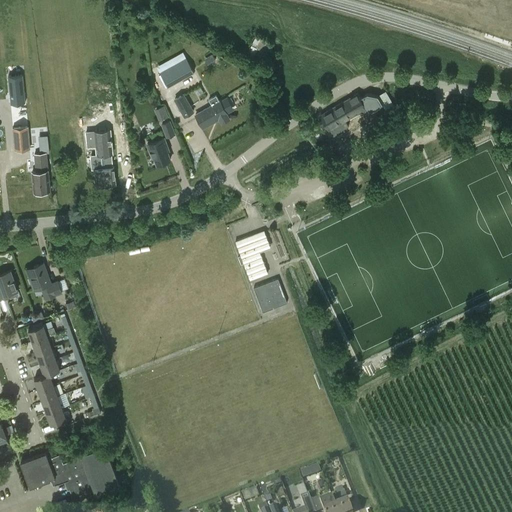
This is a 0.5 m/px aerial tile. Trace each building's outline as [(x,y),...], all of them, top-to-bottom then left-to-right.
[(262,62),(272,43),(257,34),(247,54),(262,62)] [(183,52),(155,65),(164,85),(192,73),(183,52)] [(181,91),(199,82),(196,77),(178,86),(181,91)] [(24,78),(8,79),(10,106),(27,104),(24,78)] [(112,90),(92,91),(93,104),(112,103),(112,90)] [(357,93),(351,97),(360,111),(366,108),(368,112),(383,103),(378,95),(367,93),(360,97),(357,93)] [(193,111),(190,105),(184,94),(175,99),(185,116),(193,111)] [(209,99),(212,105),(195,114),(203,128),(219,118),(222,123),(230,118),(227,114),(228,113),(217,95),(209,99)] [(323,119),(319,122),(322,128),(327,125),(329,129),(330,129),(333,134),(334,136),(345,130),(344,128),(349,126),(345,120),(360,111),(351,97),(321,115),(323,119)] [(155,106),(156,118),(166,117),(165,105),(155,106)] [(161,124),(165,133),(167,138),(176,134),(170,120),(161,124)] [(29,128),(12,130),(14,150),(30,148),(29,128)] [(86,132),(88,155),(97,155),(113,154),(111,129),(95,131),(86,132)] [(154,158),(157,166),(171,160),(165,144),(167,144),(165,138),(148,144),(153,158),(154,158)] [(37,170),(32,171),(34,191),(50,190),(48,169),(47,152),(35,153),(37,170)] [(94,160),(94,168),(96,186),(116,184),(113,158),(94,160)] [(253,234),(236,241),(250,279),(268,273),(260,252),(253,234)] [(58,280),(51,282),(44,262),(26,269),(34,290),(41,287),(45,299),(63,293),(58,280)] [(0,299),(10,296),(11,297),(18,294),(17,291),(18,290),(17,288),(16,288),(13,280),(14,280),(11,270),(0,273),(0,299)] [(278,278),(254,287),(263,311),(287,302),(278,278)] [(41,311),(31,315),(33,321),(43,317),(41,311)] [(61,317),(65,329),(70,327),(66,316),(61,317)] [(32,341),(48,335),(55,333),(53,328),(46,330),(43,324),(28,329),(32,341)] [(70,327),(65,329),(69,340),(74,338),(70,327)] [(48,335),(32,341),(37,352),(52,346),(48,335)] [(69,340),(74,351),(78,350),(74,338),(69,340)] [(52,346),(37,352),(41,363),(56,358),(52,346)] [(78,350),(74,351),(78,363),(82,361),(78,350)] [(41,363),(45,374),(47,373),(47,374),(50,373),(60,370),(56,358),(41,363)] [(79,375),(82,374),(86,372),(82,361),(78,363),(75,364),(79,375)] [(86,372),(82,374),(86,385),(90,383),(86,372)] [(34,378),(39,390),(54,384),(50,373),(47,374),(47,373),(45,374),(34,378)] [(86,385),(90,396),(95,395),(90,383),(86,385)] [(39,390),(43,401),(58,395),(54,384),(39,390)] [(58,395),(43,401),(47,412),(62,407),(58,395)] [(93,410),(84,414),(85,418),(101,412),(99,407),(95,395),(90,396),(94,408),(92,409),(93,410)] [(62,407),(47,412),(51,424),(58,421),(60,427),(68,424),(62,407)] [(0,441),(7,439),(5,435),(11,432),(9,426),(3,428),(0,419),(0,441)] [(96,493),(96,494),(121,485),(105,445),(81,454),(81,456),(63,463),(60,454),(49,458),(46,451),(21,461),(30,486),(51,479),(53,485),(65,481),(68,490),(70,489),(74,501),(96,493)] [(312,468),(314,475),(320,473),(318,466),(312,468)] [(277,481),(260,487),(264,497),(269,495),(267,489),(278,485),(277,481)] [(344,491),(336,494),(338,499),(346,496),(344,491)] [(319,499),(311,502),(315,511),(319,511),(323,511),(337,511),(336,506),(335,506),(332,498),(320,502),(319,499)] [(352,511),(348,501),(336,506),(337,511),(352,511)]
